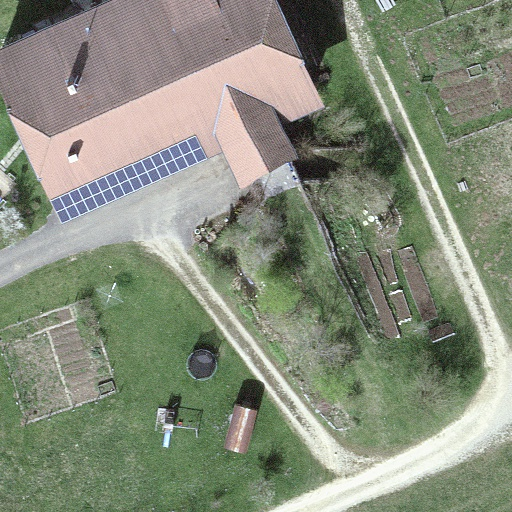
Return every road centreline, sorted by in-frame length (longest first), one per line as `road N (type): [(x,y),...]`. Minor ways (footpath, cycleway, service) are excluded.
road 1 (track): [(511,397),(491,328),(346,0)]
road 2 (track): [(371,482),(309,434),(141,219)]
road 3 (track): [(300,511),(430,455),(511,398)]
